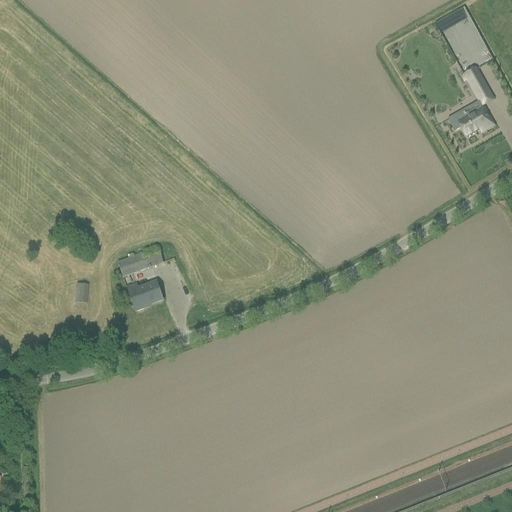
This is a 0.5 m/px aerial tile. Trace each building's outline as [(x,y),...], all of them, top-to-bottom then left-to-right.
[(475,69),(463,76),(474,95),(487,89),(475,69)] [(478,103),(448,120),(454,132),(461,128),(467,139),(479,132),(481,134),(494,127),(484,109),(482,110),(478,103)] [(129,260),(118,263),(123,278),(163,264),(158,249),(134,258),(129,260)] [(127,289),(136,313),(145,309),(144,307),(149,305),(150,306),(163,301),(156,283),(138,290),(136,286),(127,289)] [(76,303),(88,303),(89,284),(77,284),(76,303)]
